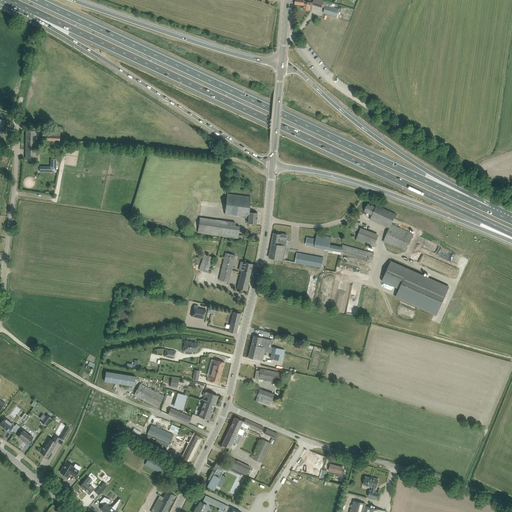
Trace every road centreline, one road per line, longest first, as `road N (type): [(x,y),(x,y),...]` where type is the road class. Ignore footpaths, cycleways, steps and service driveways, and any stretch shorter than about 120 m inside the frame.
road 1 (motorway): [(34,11),(511,232)]
road 2 (motorway): [(486,209),(36,0)]
road 3 (unclassified): [(511,506),(303,440),(226,406)]
road 4 (motorway): [(34,11),(272,164)]
road 5 (motorway): [(272,164),(327,173),(511,240)]
road 6 (motorway): [(486,209),(281,65)]
road 7 (tertiary): [(226,406),(262,258),(272,164)]
road 8 (track): [(209,435),(94,390),(0,329)]
road 9 (motorway): [(281,65),(72,0)]
road 10 (track): [(329,82),(511,199)]
road 11 (unclassified): [(0,320),(20,116)]
